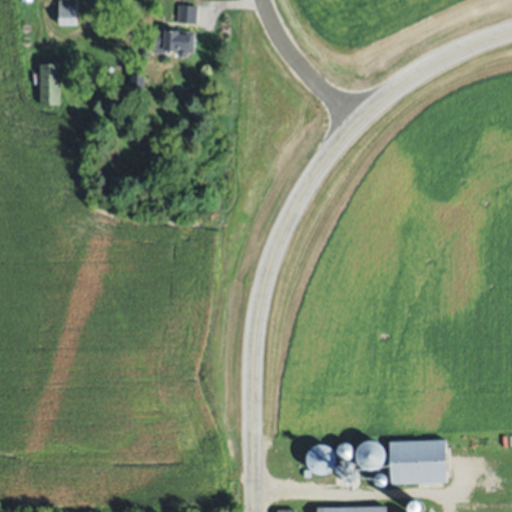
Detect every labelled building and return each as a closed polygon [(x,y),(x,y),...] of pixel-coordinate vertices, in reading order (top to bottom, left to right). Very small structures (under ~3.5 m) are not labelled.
[(58,0),(79,0),(79,25),(59,26),(58,0)] [(180,5),(198,7),(196,25),(178,23),(180,5)] [(152,53),(155,28),(176,30),(176,32),(194,34),(193,52),(180,51),(179,55),(152,53)] [(60,64),(61,106),(41,107),(40,64),(60,64)] [(142,89),(130,89),(130,72),(142,72),(142,89)] [(392,435),(449,433),(450,477),(394,479),(392,435)] [(381,449),(374,448),(375,442),(359,441),(358,460),(380,462),(381,449)] [(335,473),(334,446),(307,447),(308,473),(335,473)] [(320,511),(320,501),(389,500),(389,511),(320,511)]
